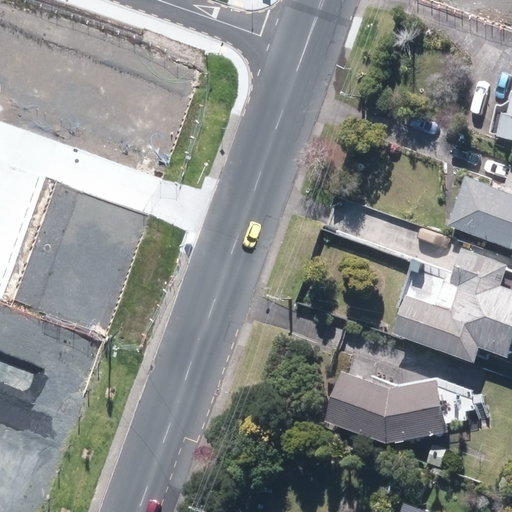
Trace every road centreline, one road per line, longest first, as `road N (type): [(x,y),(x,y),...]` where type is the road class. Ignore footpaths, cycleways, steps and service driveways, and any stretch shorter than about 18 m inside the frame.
road 1 (secondary): [(306,52),(137,511)]
road 2 (residential): [(164,0),(306,52)]
